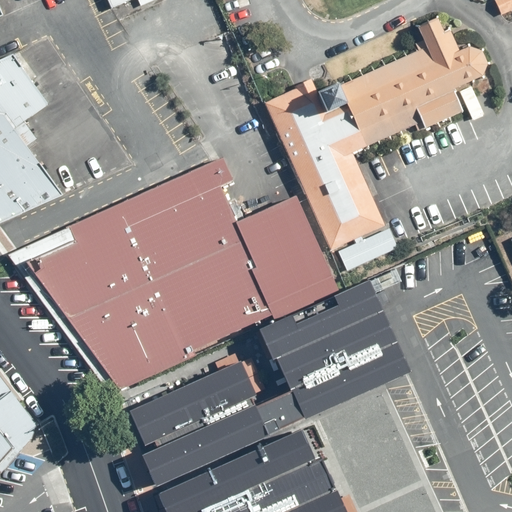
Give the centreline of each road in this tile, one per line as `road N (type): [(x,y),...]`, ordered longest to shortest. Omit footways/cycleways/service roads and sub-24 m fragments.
road 1 (secondary): [(0,313),(63,395),(109,511)]
road 2 (residential): [(418,0),(340,33),(315,28),(290,0)]
